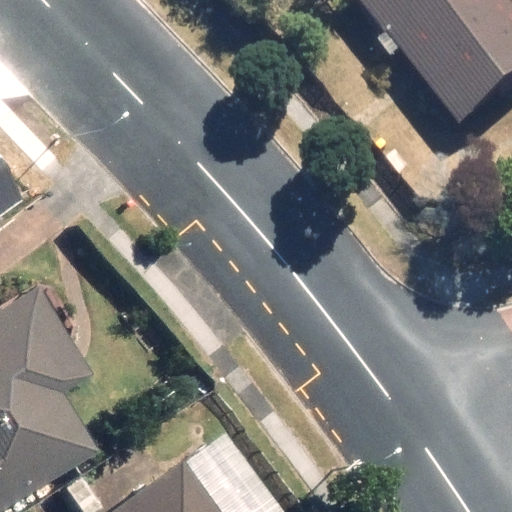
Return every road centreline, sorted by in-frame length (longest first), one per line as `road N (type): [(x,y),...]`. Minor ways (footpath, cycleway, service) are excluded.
road 1 (tertiary): [(68,0),(114,44),(406,419)]
road 2 (residential): [(406,419),(511,352)]
